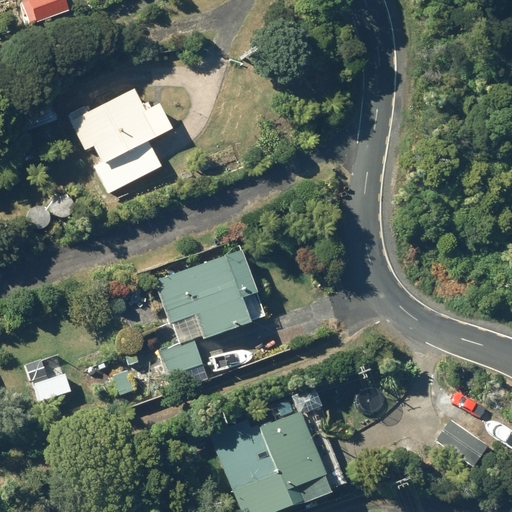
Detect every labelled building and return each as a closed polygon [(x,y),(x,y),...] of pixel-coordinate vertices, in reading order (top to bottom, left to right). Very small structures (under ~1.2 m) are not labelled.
[(53,0),(29,0),(21,3),(30,27),(60,17),(53,0)] [(136,110),(128,95),(82,118),(79,112),(63,119),(67,126),(63,128),(78,158),(86,154),(93,167),(88,170),(102,199),(156,172),(144,148),(166,136),(152,111),(145,114),(142,107),(136,110)] [(51,153),(42,130),(51,127),(42,103),(2,119),(20,167),(51,153)] [(67,190),(49,198),(60,222),(78,214),(67,190)] [(242,244),(154,276),(170,320),(194,311),(203,333),(252,314),(243,291),(258,284),(242,244)] [(139,353),(141,351),(143,350),(143,349),(144,347),(145,344),(146,342),(146,339),(145,337),(144,334),(143,332),(141,330),(139,328),(137,327),(134,326),(132,325),(129,325),(127,326),(124,327),(122,328),(120,330),(118,332),(117,334),(116,337),(116,339),(116,342),(116,344),(117,347),(118,349),(120,351),(122,353),(124,354),(127,355),(129,356),(132,356),(135,355),(137,354),(139,353)] [(202,359),(193,336),(157,349),(165,373),(202,359)] [(110,373),(117,393),(134,387),(127,367),(110,373)] [(255,511),(344,478),(310,392),(212,428),(243,511),(255,511)] [(490,444),(450,418),(436,440),(476,465),(490,444)]
